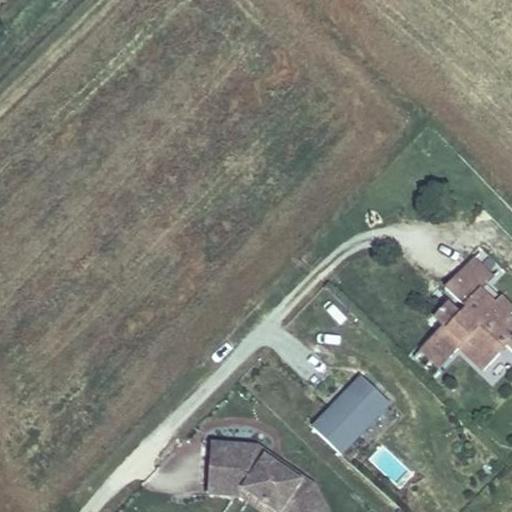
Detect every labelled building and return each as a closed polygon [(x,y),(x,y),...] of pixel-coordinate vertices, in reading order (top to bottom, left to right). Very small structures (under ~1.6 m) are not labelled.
[(435,330),(456,350),(463,344),(484,365),(505,342),(511,349),(511,314),(508,311),(511,307),(511,300),(500,290),(491,300),(477,287),(496,267),(480,251),(448,282),(466,299),(461,305),(450,296),(433,310),(443,323),(435,330)] [(440,365),(456,350),(435,330),(423,341),(440,365)] [(334,455),(383,404),(355,376),(306,427),(334,455)] [(208,444),(204,493),(235,496),(259,511),(322,511),(308,485),(276,462),(273,466),(261,458),(263,454),(252,446),(208,444)] [(276,462),(263,454),(261,458),(273,466),(276,462)]
